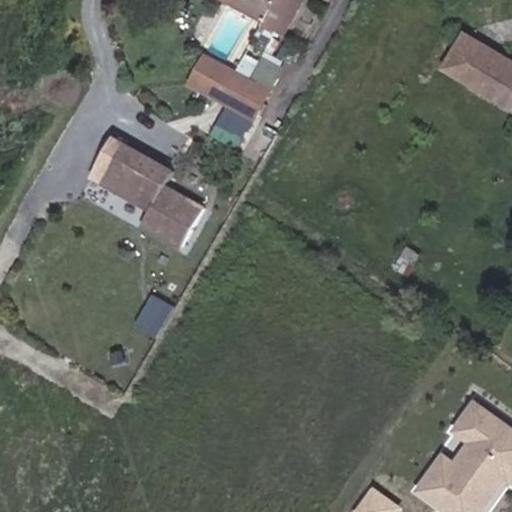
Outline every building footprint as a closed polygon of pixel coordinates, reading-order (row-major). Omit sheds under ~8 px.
[(226,0),(275,26),(279,28),(284,31),(300,0),(226,0)] [(288,33),(305,0),(300,0),(284,31),(288,33)] [(279,28),(275,26),(247,77),(251,79),(279,28)] [(511,106),(511,59),(466,32),(444,67),(511,106)] [(192,83),(208,92),(225,65),(207,55),(192,83)] [(255,119),(271,90),(251,79),(247,77),(225,65),(208,92),(255,119)] [(117,135),(107,150),(129,165),(114,186),(149,210),(138,225),(176,251),(202,215),(165,189),(175,175),(117,135)] [(114,186),(129,165),(107,150),(92,171),(114,186)] [(142,326),(164,333),(176,300),(154,292),(142,326)] [(450,511),(494,511),(511,486),(511,415),(480,394),(456,431),(461,435),(422,493),(450,511)] [(377,483),(358,511),(400,511),(407,503),(377,483)]
